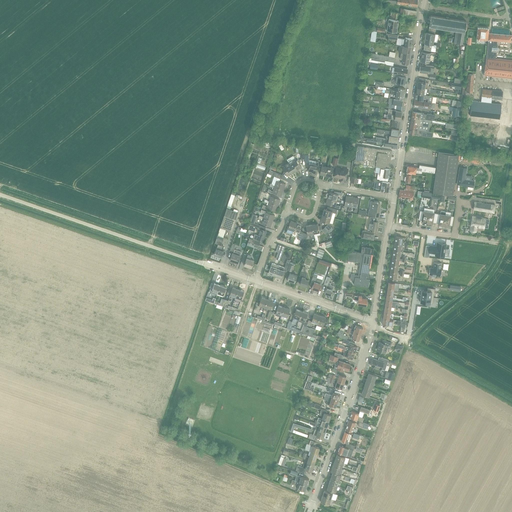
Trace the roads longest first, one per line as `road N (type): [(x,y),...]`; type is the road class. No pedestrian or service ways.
road 1 (unclassified): [(211,266),(0,194)]
road 2 (residential): [(392,198),(424,0)]
road 3 (residential): [(311,504),(372,320)]
road 4 (residential): [(372,320),(254,281)]
